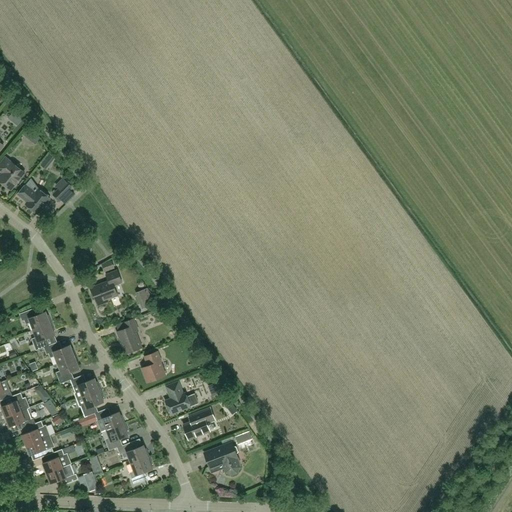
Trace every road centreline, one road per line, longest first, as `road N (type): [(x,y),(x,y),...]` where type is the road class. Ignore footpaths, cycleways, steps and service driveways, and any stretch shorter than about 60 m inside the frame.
road 1 (residential): [(188,505),(168,450),(83,329),(65,280),(0,212)]
road 2 (residential): [(188,505),(20,499)]
